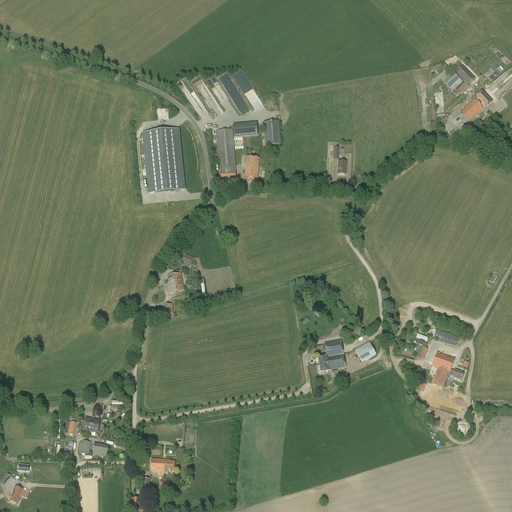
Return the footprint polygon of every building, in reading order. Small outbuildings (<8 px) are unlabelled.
[(468,86),(476,79),(463,65),(461,66),(458,63),(452,68),(456,72),(455,73),(465,83),(468,86)] [(462,82),(454,73),(443,83),(451,92),(451,93),(456,98),(460,94),(455,89),(462,82)] [(476,100),(475,100),(479,104),(481,102),(486,97),(482,92),(476,97),(477,98),(475,100),(476,100)] [(486,108),(492,103),(486,97),(481,102),(479,104),(475,100),(460,114),(467,123),(483,109),(485,107),(486,108)] [(263,122),(265,146),(281,145),(278,121),(263,122)] [(184,191),(178,130),(143,134),(149,194),(184,191)] [(220,185),(237,183),(236,172),(233,130),(216,131),(219,173),(220,185)] [(330,156),(333,157),(333,161),(339,161),(339,148),(333,148),(333,153),(330,153),(330,156)] [(259,167),(258,166),(259,159),(247,157),(246,166),(244,180),(257,181),(259,167)] [(346,175),(347,162),(338,162),(338,175),(346,175)] [(190,269),(195,259),(185,254),(180,265),(190,269)] [(169,295),(184,291),(181,274),(167,277),(169,284),(167,284),(169,295)] [(493,284),(497,277),(492,275),(489,282),(493,284)] [(162,317),(174,316),(173,305),(161,306),(162,317)] [(433,338),(457,347),(459,339),(436,330),(433,338)] [(419,341),(418,341),(416,344),(426,347),(427,344),(425,343),(425,341),(426,341),(427,338),(417,335),(416,338),(420,339),(419,341)] [(318,359),(319,365),(329,364),(329,360),(330,360),(330,358),(343,356),(340,342),(325,344),(327,357),(318,359)] [(361,363),(376,355),(369,343),(355,351),(361,363)] [(443,388),(443,387),(446,378),(449,379),(451,375),(453,376),(455,371),(451,370),(454,360),(436,353),(432,367),(438,369),(432,384),(443,388)] [(329,371),(345,368),(343,356),(330,358),(330,360),(329,360),(329,364),(319,365),(321,373),(329,372),(329,371)] [(455,371),(453,376),(453,378),(461,381),(464,374),(455,371)] [(464,395),(443,387),(443,388),(432,384),(425,404),(456,415),(464,395)] [(90,432),(93,419),(85,418),(83,431),(90,432)] [(100,420),(93,419),(90,432),(98,434),(100,420)] [(74,435),(76,423),(70,422),(66,422),(64,433),(74,435)] [(69,445),(65,444),(64,453),(72,454),(74,442),(70,442),(69,445)] [(90,455),(91,443),(82,442),(80,454),(90,455)] [(174,472),(175,462),(169,462),(169,461),(152,460),(151,472),(168,473),(168,472),(174,472)] [(7,473),(0,479),(0,483),(3,487),(11,478),(7,473)] [(149,488),(150,480),(141,479),(140,487),(149,488)] [(169,490),(170,481),(161,480),(160,489),(169,490)] [(17,505),(23,490),(15,487),(10,502),(17,505)] [(140,511),(140,499),(131,500),(131,511),(140,511)]
